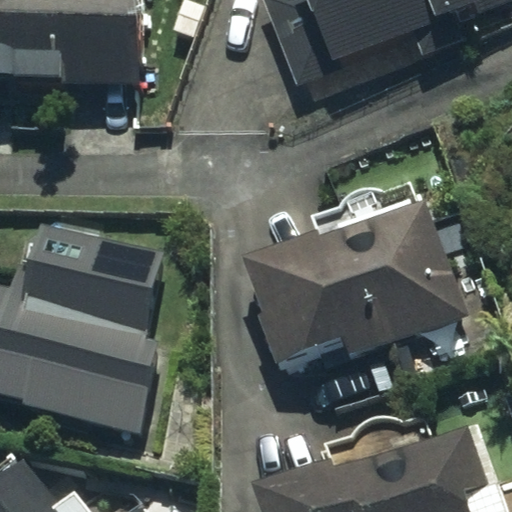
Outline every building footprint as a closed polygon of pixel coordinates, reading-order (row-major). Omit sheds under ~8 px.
[(0,0),(0,92),(151,93),(151,0),(0,0)] [(275,0),(309,86),(498,14),(492,0),(275,0)] [(335,245),(260,271),(279,326),(274,328),(290,375),(355,352),(360,366),(477,326),(439,215),(337,250),(335,245)] [(0,298),(0,391),(2,392),(0,402),(0,403),(40,411),(39,417),(149,437),(165,351),(153,349),(170,260),(55,239),(53,247),(31,243),(20,302),(0,298)] [(345,470),(269,495),(274,511),(481,511),(478,496),(496,490),(478,433),(347,477),(345,470)] [(96,511),(91,505),(82,511),(68,511),(40,473),(34,477),(28,469),(0,490),(0,511),(96,511)]
